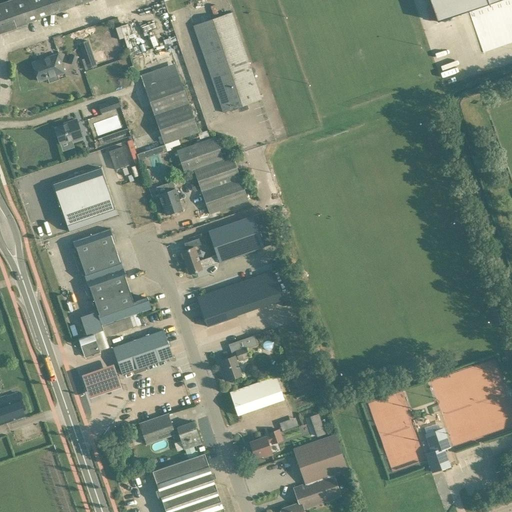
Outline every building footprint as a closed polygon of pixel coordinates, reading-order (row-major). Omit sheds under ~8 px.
[(43,0),(13,0),(2,4),(0,4),(0,30),(0,32),(49,15),(43,0)] [(43,0),(49,15),(91,0),(43,0)] [(426,0),(435,23),(499,0),(426,0)] [(223,113),(261,99),(232,13),(193,26),(223,113)] [(72,38),(75,47),(80,46),(88,70),(96,67),(88,41),(91,40),(90,39),(120,29),(117,20),(74,34),(73,31),(62,35),(64,40),(72,38)] [(64,72),(58,54),(32,63),(39,81),(64,72)] [(78,57),(71,54),(68,63),(75,66),(78,57)] [(153,115),(188,102),(178,74),(143,86),(153,115)] [(101,114),(120,107),(121,107),(118,98),(98,105),(101,114)] [(198,133),(198,131),(188,102),(153,115),(163,143),(164,143),(164,145),(174,141),(198,133)] [(82,138),(76,119),(67,123),(67,124),(55,128),(60,143),(72,140),(72,141),(82,138)] [(127,129),(98,139),(100,145),(129,134),(127,129)] [(209,213),(247,201),(231,156),(222,159),(215,138),(177,151),(185,173),(194,170),(198,182),(201,190),(209,213)] [(128,141),(134,160),(166,150),(164,145),(137,153),(132,139),(128,141)] [(115,170),(129,165),(123,147),(109,151),(115,170)] [(69,232),(117,215),(101,167),(53,184),(69,232)] [(193,192),(201,190),(198,182),(191,185),(193,192)] [(182,209),(175,188),(159,194),(166,215),(182,209)] [(264,247),(271,244),(261,213),(253,216),(208,231),(216,255),(219,262),(264,247)] [(76,247),(85,273),(120,261),(111,235),(112,235),(110,229),(73,241),(75,247),(76,247)] [(206,241),(210,239),(208,232),(200,234),(202,239),(206,241)] [(200,238),(188,240),(190,247),(201,245),(200,238)] [(202,268),(219,262),(216,255),(199,261),(194,247),(182,251),(190,274),(202,269),(202,268)] [(120,263),(120,261),(85,273),(86,275),(84,275),(88,287),(89,286),(99,314),(98,314),(102,326),(151,309),(147,297),(134,302),(124,274),(125,274),(121,262),(120,263)] [(272,271),(250,279),(259,306),(281,298),(272,271)] [(236,314),(259,306),(250,279),(218,290),(229,319),(237,316),(236,314)] [(197,297),(203,316),(207,326),(229,319),(218,290),(197,297)] [(78,336),(78,335),(74,324),(73,325),(70,326),(73,337),(78,336)] [(173,356),(164,330),(113,347),(122,374),(152,364),(173,356)] [(83,347),(97,342),(94,333),(78,339),(81,345),(82,345),(83,347)] [(86,355),(100,350),(97,342),(83,347),(86,355)] [(246,347),(245,347),(236,351),(237,353),(233,355),(234,356),(219,361),(219,362),(220,361),(224,371),(223,371),(226,381),(241,375),(236,361),(249,356),(246,347)] [(121,385),(113,362),(81,373),(89,396),(121,385)] [(238,415),(283,399),(275,376),(230,392),(238,415)] [(2,397),(0,397),(0,424),(25,416),(17,393),(7,396),(7,395),(2,397)] [(179,433),(182,441),(184,449),(201,443),(193,421),(173,428),(168,413),(139,423),(147,444),(179,433)] [(269,435),(251,442),(251,444),(250,444),(255,458),(263,456),(264,457),(272,454),(268,443),(271,442),(272,444),(283,440),(279,429),(268,433),(269,435)] [(317,437),(326,434),(324,429),(316,432),(317,437)] [(432,452),(426,454),(432,472),(450,466),(444,448),(450,446),(444,429),(426,435),(430,446),(432,452)] [(293,448),(305,485),(295,489),(298,499),(300,503),(285,509),(284,509),(283,510),(283,511),(282,511),(303,511),(302,508),(327,500),(339,496),(339,495),(333,477),(348,472),(335,434),(293,448)] [(190,458),(192,466),(207,461),(204,453),(190,458)] [(156,483),(165,508),(217,490),(209,465),(208,465),(207,461),(192,466),(190,458),(152,471),(157,483),(156,483)] [(224,511),(217,490),(165,508),(166,511),(224,511)]
